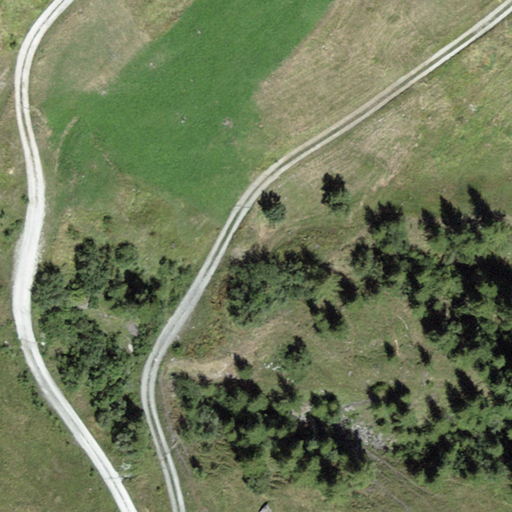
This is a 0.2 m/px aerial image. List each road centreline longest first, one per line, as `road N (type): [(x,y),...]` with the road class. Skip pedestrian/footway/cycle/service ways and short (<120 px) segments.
road 1 (track): [(178,511),(145,384),(248,195),(511,2)]
road 2 (track): [(128,511),(42,375),(22,314),(36,191),(22,71),(34,35),(62,0)]
